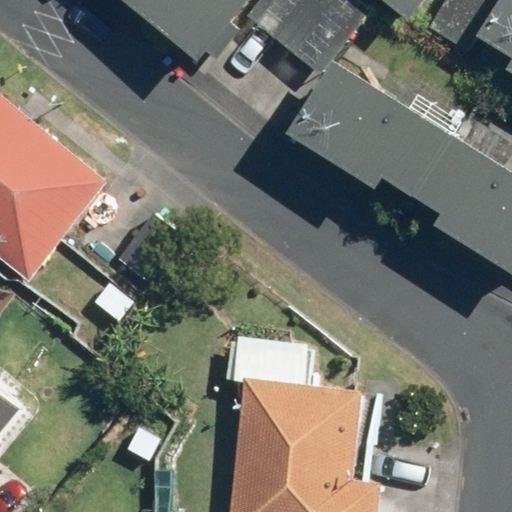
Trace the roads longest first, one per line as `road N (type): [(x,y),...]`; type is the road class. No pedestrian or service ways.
road 1 (residential): [(20,0),(511,366)]
road 2 (residential): [(511,372),(497,511)]
